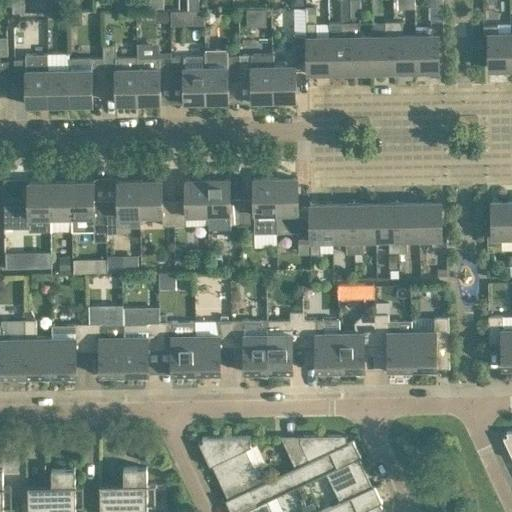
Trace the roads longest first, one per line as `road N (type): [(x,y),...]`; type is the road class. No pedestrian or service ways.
road 1 (residential): [(0,132),(330,128)]
road 2 (residential): [(330,128),(331,168),(511,164)]
road 3 (residential): [(511,99),(330,102),(330,128)]
road 4 (residential): [(165,408),(360,406)]
road 5 (residential): [(0,411),(165,408)]
